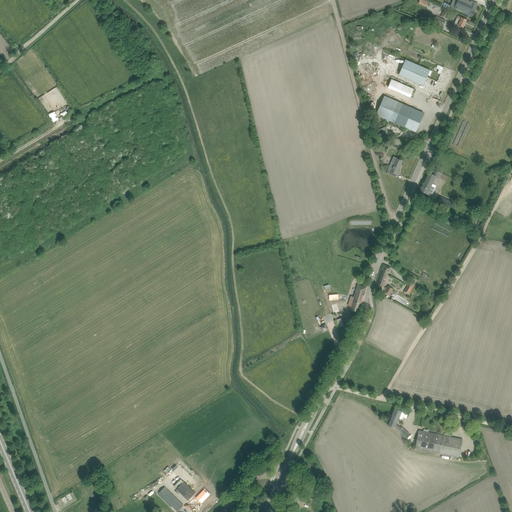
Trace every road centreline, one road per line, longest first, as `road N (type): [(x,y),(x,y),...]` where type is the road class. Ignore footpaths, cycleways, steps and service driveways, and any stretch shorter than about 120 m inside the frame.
road 1 (track): [(297,426),(257,398),(243,376),(233,227),(185,83),(156,34),(122,0)]
road 2 (tertiary): [(330,385),(496,0)]
road 3 (track): [(335,0),(396,219)]
road 4 (unclassified): [(54,511),(0,357)]
road 5 (unclassified): [(468,417),(330,385)]
